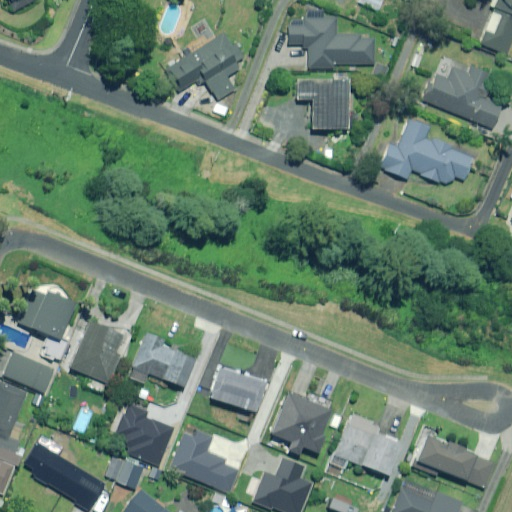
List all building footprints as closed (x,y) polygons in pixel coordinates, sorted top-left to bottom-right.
[(6,1),(13,13),(37,0),(2,0),(4,2),(6,1)] [(358,0),(357,4),(377,12),(381,0),(358,0)] [(511,0),(496,0),(496,1),(477,45),(505,57),(511,40),(511,0)] [(306,50),(306,69),(331,69),(331,65),(373,65),(373,40),(359,40),(359,34),(336,35),(336,18),(302,19),(302,27),(286,27),(286,46),(300,46),(300,51),(306,50)] [(163,71),(178,94),(202,78),(216,99),(232,89),(224,78),(237,70),(234,65),(244,59),(234,44),(230,46),(222,33),(163,71)] [(430,73),(419,101),(491,131),(502,106),(481,97),(490,75),(470,67),(467,74),(451,67),(446,79),(430,73)] [(309,103),(308,133),(346,133),(346,82),(294,81),(294,103),(309,103)] [(455,177),(464,181),(473,159),(451,150),(452,147),(432,139),(431,142),(424,139),(429,127),(407,118),(396,147),(388,144),(378,169),(408,180),(412,171),(446,185),(454,182),(455,177)] [(32,291),(19,321),(48,333),(40,354),(60,362),(71,335),(60,331),(74,298),(47,287),(44,296),(32,291)] [(90,319),(72,364),(107,378),(118,350),(113,348),(120,331),(90,319)] [(162,337),(144,330),(126,376),(145,383),(148,373),(180,386),(192,355),(159,343),(162,337)] [(14,352),(5,375),(41,389),(52,367),(14,352)] [(218,366),(208,398),(252,411),(254,406),(265,410),(273,383),(218,366)] [(25,390),(0,379),(0,448),(14,454),(20,439),(7,434),(25,390)] [(287,384),(271,426),(292,434),(289,443),(298,447),(301,439),(318,446),(325,428),(322,427),(331,402),(287,384)] [(126,452),(159,464),(173,426),(145,416),(148,410),(128,403),(117,432),(124,434),(120,443),(128,446),(126,452)] [(188,419),(185,427),(200,433),(202,428),(206,428),(212,413),(190,405),(185,418),(188,419)] [(346,416),(333,451),(385,471),(399,437),(375,428),(377,423),(370,420),(371,416),(352,408),(348,417),(346,416)] [(426,427),(414,458),(482,485),(492,459),(474,452),(476,447),(464,442),(465,440),(448,433),(445,439),(439,437),(440,432),(426,427)] [(30,470),(88,505),(104,479),(37,439),(24,459),(33,465),(30,470)] [(112,455),(105,473),(115,477),(122,459),(112,455)] [(0,457),(0,490),(3,492),(14,463),(0,457)] [(125,457),(117,478),(135,485),(143,464),(125,457)] [(298,481),(288,470),(279,479),(288,490),(298,481)] [(402,486),(390,511),(456,511),(462,497),(437,487),(432,498),(402,486)] [(171,511),(141,487),(121,510),(124,511),(171,511)] [(383,511),(386,506),(374,501),(370,511),(383,511)]
